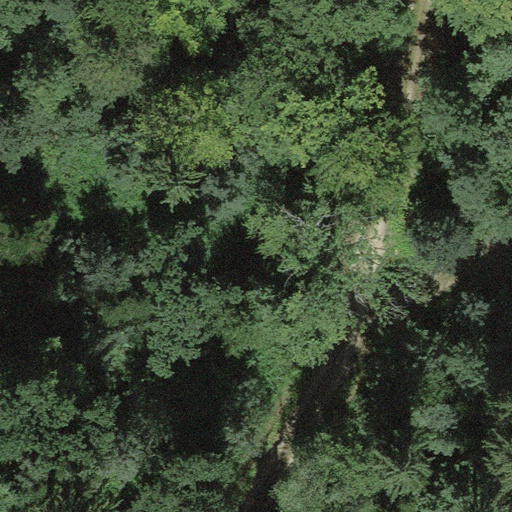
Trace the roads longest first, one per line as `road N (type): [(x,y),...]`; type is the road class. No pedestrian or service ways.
road 1 (track): [(252,511),(350,319),(511,233)]
road 2 (track): [(427,0),(350,319)]
